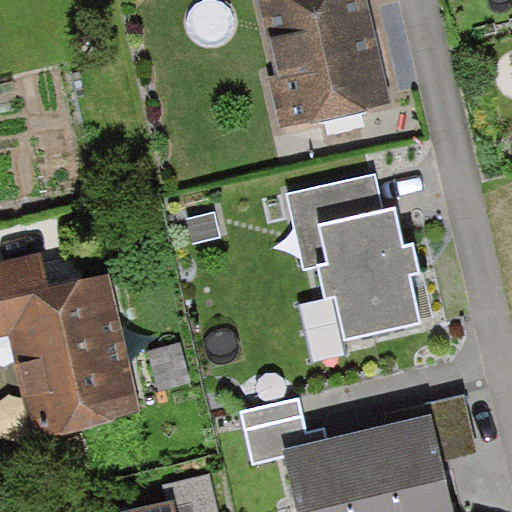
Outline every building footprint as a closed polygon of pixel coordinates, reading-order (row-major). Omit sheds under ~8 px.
[(286,128),(393,105),(369,0),(263,0),(258,1),(286,128)] [(378,174),(290,194),(307,271),(318,268),(325,298),(298,304),(313,369),(353,359),(349,345),(425,327),(414,281),(423,279),(416,245),(406,247),(397,210),(387,212),(378,174)] [(33,259),(0,265),(0,337),(12,335),(36,442),(145,418),(113,275),(72,284),(40,291),(33,259)] [(181,345),(149,353),(158,391),(191,383),(181,345)] [(453,511),(440,459),(480,449),(466,392),(387,411),(391,428),(312,448),(301,402),(243,416),(255,464),(286,457),(299,511),(453,511)] [(219,511),(211,475),(161,486),(165,503),(126,511),(219,511)]
